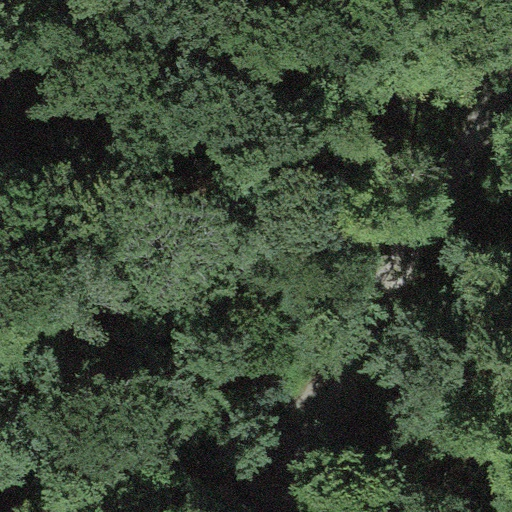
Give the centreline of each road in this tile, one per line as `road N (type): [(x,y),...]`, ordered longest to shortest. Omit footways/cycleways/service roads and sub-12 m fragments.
road 1 (track): [(273,488),(457,188),(511,79)]
road 2 (track): [(0,356),(308,511)]
